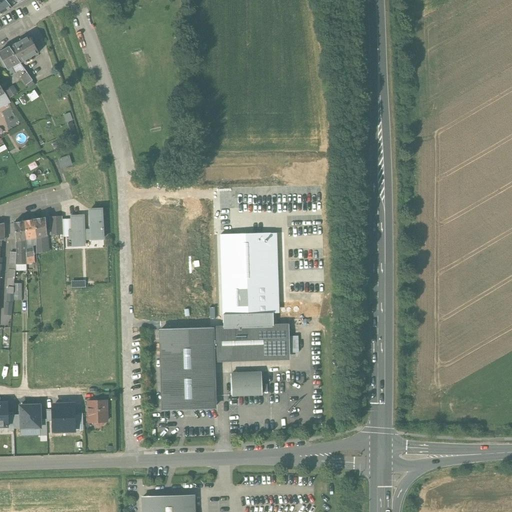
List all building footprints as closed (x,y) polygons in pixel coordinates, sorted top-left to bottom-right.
[(4,0),(0,0),(0,14),(11,8),(4,0)] [(29,36),(9,48),(19,62),(20,64),(38,54),(29,36)] [(19,62),(9,48),(0,52),(0,58),(11,77),(16,73),(11,67),(19,62)] [(21,77),(27,85),(32,81),(26,73),(21,77)] [(10,99),(17,94),(12,85),(5,90),(10,99)] [(0,87),(0,109),(9,104),(0,87)] [(69,157),(59,160),(61,168),(71,165),(69,157)] [(84,240),(102,240),(102,210),(90,211),(91,234),(84,234),(84,217),(71,217),(72,232),(69,232),(69,240),(72,240),(72,247),(84,247),(84,240)] [(62,217),(49,217),(50,235),(63,235),(62,217)] [(45,218),(34,220),(36,238),(36,246),(36,254),(48,252),(45,218)] [(34,220),(24,222),(26,240),(26,250),(33,249),(33,247),(36,246),(36,238),(34,220)] [(24,222),(13,224),(16,241),(16,252),(16,265),(16,266),(16,271),(26,272),(25,265),(26,265),(26,250),(26,240),(24,222)] [(220,238),(223,315),(271,313),(278,313),(276,236),(220,238)] [(64,247),(63,237),(55,237),(56,247),(64,247)] [(33,249),(26,250),(26,265),(35,264),(34,255),(33,249)] [(16,266),(16,265),(9,265),(8,279),(14,279),(16,266)] [(11,316),(13,302),(7,301),(5,301),(4,316),(11,316)] [(223,315),(223,328),(272,326),(271,313),(223,315)] [(223,328),(161,330),(163,411),(214,409),(212,359),(212,356),(289,354),(288,326),(272,326),(223,328)] [(261,374),(231,375),(231,396),(262,395),(261,374)] [(106,401),(88,402),(88,423),(96,422),(99,425),(102,425),(105,422),(106,422),(106,401)] [(53,432),(74,431),(73,428),(73,413),(73,405),(53,406),(53,410),(53,422),(53,432)] [(20,429),(40,428),(40,420),(39,406),(20,406),(20,415),(20,429)] [(74,431),(83,431),(82,413),(73,413),(73,428),(74,431)] [(193,511),(193,496),(143,497),(143,511),(193,511)]
